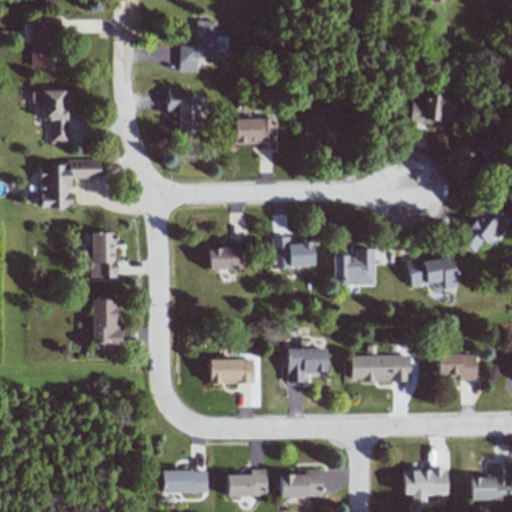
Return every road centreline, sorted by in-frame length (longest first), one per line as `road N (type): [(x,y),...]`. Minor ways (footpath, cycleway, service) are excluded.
road 1 (residential): [(172,415),(160,390),(155,216),(116,90),(115,0)]
road 2 (residential): [(172,415),(207,430),(511,426)]
road 3 (residential): [(151,196),(407,193)]
